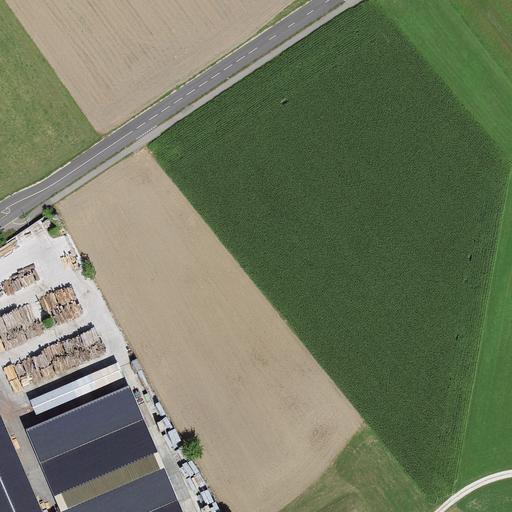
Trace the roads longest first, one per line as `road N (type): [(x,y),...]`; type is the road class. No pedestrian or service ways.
road 1 (track): [(2,217),(25,222),(354,0)]
road 2 (tertiary): [(0,219),(330,0)]
